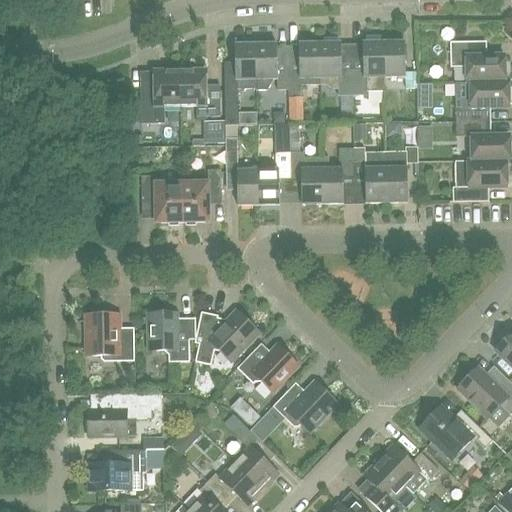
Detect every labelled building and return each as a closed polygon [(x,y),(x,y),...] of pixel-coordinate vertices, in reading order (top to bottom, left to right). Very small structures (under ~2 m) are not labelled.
[(384,43),(381,43),(381,37),(366,38),(366,44),(363,44),(363,71),(352,71),(353,97),(367,96),(367,93),(385,93),(384,78),(384,43)] [(256,45),(256,91),(267,91),(273,80),(277,80),(277,91),(288,91),(288,99),(289,99),(288,73),(277,73),(277,45),(273,45),(271,39),(261,39),(259,45),(256,45)] [(337,89),(338,97),(353,97),(352,71),(341,71),(341,44),(339,44),(339,39),(324,39),(324,44),(320,44),(320,86),(326,85),(333,89),(337,89)] [(405,74),(405,43),(384,43),(384,78),(405,78),(405,90),(416,90),(416,73),(405,74)] [(466,68),(466,83),(508,82),(505,82),(504,57),(466,57),(466,43),(450,43),(450,68),(466,68)] [(320,86),(320,44),(299,45),(299,72),(288,73),(289,99),(303,98),(302,86),(320,86)] [(238,126),(237,90),(256,89),(256,91),(256,45),(235,46),(235,85),(224,85),(225,126),(238,126)] [(180,107),(179,71),(153,72),(154,92),(140,92),(140,125),(164,125),(164,108),(180,107)] [(206,71),(179,71),(180,107),(196,107),(196,118),(220,118),(220,91),(206,91),(206,71)] [(466,84),(470,83),(470,98),(455,99),(455,123),(484,123),(483,108),(509,108),(508,82),(466,83),(466,84)] [(468,162),(468,163),(510,162),(509,136),(484,137),(484,123),(455,123),(455,138),(471,137),(471,162),(468,162)] [(225,140),(225,168),(238,167),(237,139),(225,140)] [(343,179),(354,179),(353,150),(352,150),(352,144),(351,143),(342,143),(339,147),(339,150),(338,150),(339,170),(328,170),(328,158),(322,158),(322,205),(343,205),(343,179)] [(386,169),(385,156),(364,156),(364,149),(353,150),(354,179),(365,179),(365,205),(386,204),(386,169)] [(386,169),(386,204),(407,204),(407,165),(417,164),(417,149),(405,149),(405,156),(399,154),(392,154),(387,156),(385,156),(386,169)] [(258,171),(258,206),(279,206),(279,180),(290,180),(289,154),(275,154),(275,171),(258,171)] [(289,154),(290,180),(301,180),(301,206),(322,205),(322,158),(304,159),(304,154),(289,154)] [(453,203),(481,203),(481,189),(506,188),(506,163),(510,163),(510,162),(468,163),(455,163),(455,189),(452,189),(453,203)] [(208,183),(181,184),(182,224),(209,223),(208,201),(221,201),(221,171),(208,171),(208,183)] [(258,206),(258,171),(237,172),(237,207),(258,206)] [(182,224),(181,184),(155,184),(155,177),(141,177),(142,202),(155,202),(155,224),(182,224)] [(199,345),(195,363),(210,366),(214,351),(220,353),(229,362),(257,333),(237,313),(225,326),(217,324),(218,317),(201,314),(194,344),(199,345)] [(168,363),(189,363),(189,341),(177,341),(177,315),(148,315),(149,352),(163,351),(168,356),(168,363)] [(101,360),(104,360),(104,363),(134,362),(134,335),(122,335),(119,332),(119,316),(86,316),(87,356),(101,356),(101,360)] [(511,333),(495,352),(511,368),(511,333)] [(247,359),(237,369),(253,385),(255,383),(261,383),(272,393),(297,367),(277,347),(256,368),(247,359)] [(511,414),(511,385),(507,381),(499,389),(478,369),(458,390),(488,419),(500,406),(510,416),(511,414)] [(291,388),(272,408),(293,428),(298,428),(300,425),(309,434),(337,405),(315,384),(303,396),(299,396),(291,388)] [(151,395),(112,396),(112,410),(88,411),(88,438),(126,438),(126,420),(151,419),(151,395)] [(483,451),(493,442),(472,422),(464,431),(440,408),(420,429),(452,461),(472,440),(483,451)] [(249,447),(234,463),(262,490),(271,481),(272,482),(279,476),(267,464),(275,456),(253,436),(245,444),(249,447)] [(378,462),(405,488),(412,494),(426,479),(429,482),(439,472),(421,454),(411,464),(393,447),(378,462)] [(146,474),(146,451),(114,451),(114,465),(89,465),(89,492),(142,491),(142,474),(146,474)] [(405,488),(378,462),(364,477),(382,494),(372,505),(379,511),(400,511),(391,503),(405,488)] [(207,483),(229,504),(237,496),(248,507),(255,501),(253,500),(262,490),(234,463),(219,478),(215,475),(207,483)] [(203,495),(188,510),(189,511),(221,511),(229,504),(207,483),(200,491),(203,495)] [(511,511),(511,489),(498,504),(506,511),(511,511)]
